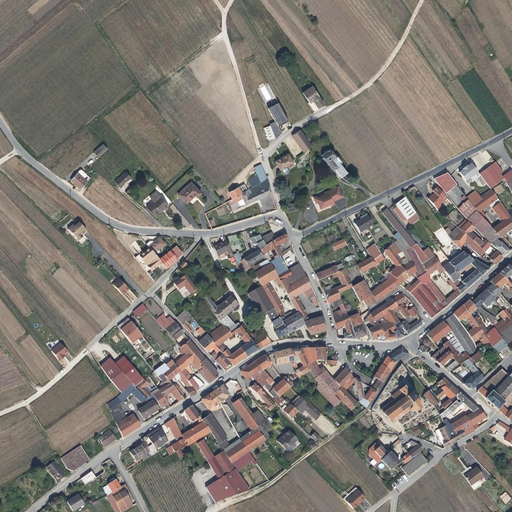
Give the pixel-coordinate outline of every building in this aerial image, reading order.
[(325,102),(314,85),(305,92),(312,102),(315,100),(319,106),(325,102)] [(266,100),(270,98),(268,93),(267,94),(264,86),(261,88),(266,100)] [(279,103),(268,108),(277,127),(288,122),(279,103)] [(270,140),(277,137),(272,125),(266,127),(270,140)] [(309,140),(301,128),(292,133),(301,146),(309,140)] [(309,140),(301,146),(304,150),(312,145),(309,140)] [(101,157),(111,148),(106,142),(96,151),(101,157)] [(334,155),(329,148),(322,154),(338,176),(346,170),(340,162),(339,161),(340,160),(337,155),(336,156),(334,155)] [(294,161),(289,153),(282,157),(283,158),(281,159),(280,158),(276,161),(281,169),(282,169),(283,170),(287,167),(287,166),(294,161)] [(252,186),(242,191),(239,186),(231,190),(229,190),(235,203),(237,202),(236,200),(243,197),(244,200),(241,201),(243,204),(271,190),(268,178),(261,162),(254,165),(258,174),(261,181),(257,183),(253,176),(248,179),(252,186)] [(479,174),(480,175),(489,188),(503,178),(502,176),(502,177),(500,174),(500,173),(502,172),(495,162),(479,174)] [(479,174),(471,163),(467,166),(467,165),(462,168),(462,169),(459,172),(467,184),(480,175),(479,174)] [(123,186),(134,176),(129,170),(118,181),(123,186)] [(511,171),(511,170),(502,176),(503,178),(510,191),(511,196),(511,171)] [(84,188),(94,177),(90,174),(88,177),(81,171),(80,172),(77,176),(74,179),(84,188)] [(456,184),(446,172),(433,178),(440,187),(445,193),(456,184)] [(181,192),(190,203),(193,199),(198,194),(199,195),(204,191),(194,180),(190,183),(183,189),(184,190),(181,192)] [(320,199),(318,200),(321,207),(330,202),(331,204),(335,202),(333,199),(343,194),(339,184),(327,190),(328,191),(325,192),(318,195),(318,196),(320,199)] [(444,195),(436,186),(432,189),(434,191),(435,193),(433,194),(432,193),(428,197),(437,208),(440,205),(440,202),(443,199),(441,197),(444,195)] [(490,190),(480,197),(471,203),(476,210),(477,212),(478,212),(481,209),(489,204),(494,209),(502,204),(490,190)] [(167,208),(175,200),(166,191),(163,194),(160,191),(154,197),(156,200),(150,206),(158,214),(163,209),(166,207),(167,208)] [(475,191),(466,197),(467,198),(471,203),(480,197),(475,191)] [(405,195),(394,203),(409,222),(418,215),(405,195)] [(467,198),(457,207),(467,217),(476,210),(471,203),(467,198)] [(505,208),(502,204),(494,209),(503,221),(501,222),(506,232),(511,228),(511,219),(509,214),(505,208)] [(386,207),(381,211),(401,236),(409,247),(404,250),(409,260),(415,271),(414,272),(417,279),(420,284),(411,292),(431,316),(446,305),(443,300),(441,302),(433,290),(427,281),(430,279),(427,273),(421,263),(421,262),(412,246),(415,243),(386,207)] [(476,210),(467,217),(480,232),(496,248),(503,255),(509,250),(500,241),(499,242),(496,239),(499,237),(492,228),(482,217),(481,215),(480,216),(477,212),(476,210)] [(372,223),(367,214),(360,218),(354,222),(359,231),(372,223)] [(467,221),(460,228),(484,251),(486,254),(492,247),(482,237),(479,240),(470,231),(473,228),(467,221)] [(496,225),(503,235),(506,232),(501,222),(496,225)] [(85,231),(78,223),(73,227),(71,226),(68,228),(66,230),(77,242),(80,240),(81,238),(80,236),(82,235),(85,231)] [(492,228),(499,237),(500,237),(503,235),(496,225),(492,228)] [(450,232),(448,234),(452,240),(460,228),(457,226),(450,232)] [(442,227),(434,232),(442,245),(450,240),(442,227)] [(460,228),(452,240),(460,248),(462,250),(463,248),(461,245),(465,241),(471,247),(480,255),(484,251),(460,228)] [(261,236),(265,243),(272,238),(275,237),(272,231),(261,236)] [(258,242),(261,248),(266,245),(265,243),(261,236),(260,234),(256,236),(256,234),(251,237),(254,243),(258,242)] [(266,245),(261,248),(264,252),(271,247),(274,254),(272,256),(273,257),(271,258),(271,257),(268,259),(269,261),(270,260),(280,253),(284,250),(284,249),(281,251),(278,244),(287,239),(285,234),(275,239),(275,237),(272,238),(265,243),(266,245)] [(401,236),(393,242),(400,251),(404,250),(409,247),(401,236)] [(144,245),(148,249),(150,252),(161,243),(155,237),(150,240),(144,245)] [(346,243),(343,237),(331,243),(334,249),(346,243)] [(223,241),(214,245),(218,254),(231,248),(227,240),(223,241)] [(136,241),(132,243),(138,253),(141,250),(136,241)] [(462,250),(463,251),(465,253),(467,251),(471,247),(465,241),(461,245),(463,248),(462,250)] [(400,251),(393,242),(389,245),(396,254),(397,253),(400,251)] [(416,243),(415,243),(412,246),(421,262),(432,254),(430,251),(426,255),(422,250),(416,243)] [(375,244),(366,249),(370,256),(372,259),(374,257),(378,255),(380,253),(375,244)] [(383,250),(391,260),(395,266),(390,270),(389,268),(386,271),(389,274),(385,277),(387,279),(395,286),(404,279),(398,272),(402,269),(401,266),(399,264),(401,263),(395,255),(396,254),(389,245),(383,250)] [(427,247),(422,250),(426,255),(430,251),(427,247)] [(238,251),(237,252),(243,266),(252,261),(253,260),(254,262),(258,260),(257,258),(265,253),(264,252),(261,248),(243,259),(238,251)] [(446,258),(448,260),(463,251),(462,250),(460,248),(455,251),(454,253),(454,252),(453,251),(452,251),(451,251),(450,252),(450,253),(450,256),(446,258)] [(141,254),(134,259),(146,274),(159,263),(156,259),(150,252),(148,249),(143,253),(141,254)] [(174,259),(167,250),(156,259),(159,263),(163,268),(174,259)] [(141,251),(133,258),(134,259),(141,254),(143,253),(141,251)] [(463,251),(448,260),(456,271),(470,262),(473,260),(465,253),(463,251)] [(473,260),(470,262),(475,268),(481,274),(489,267),(474,258),(475,258),(467,251),(465,253),(473,260)] [(496,251),(489,257),(494,263),(502,256),(496,251)] [(233,254),(241,271),(245,270),(243,266),(237,252),(233,254)] [(280,253),(270,260),(271,263),(277,274),(288,268),(280,253)] [(397,253),(396,254),(395,255),(401,263),(403,261),(397,253)] [(433,254),(421,263),(427,273),(435,267),(438,272),(444,268),(441,265),(433,254)] [(372,259),(370,256),(369,255),(368,256),(368,257),(356,264),(360,273),(375,264),(372,259)] [(415,271),(409,260),(403,265),(401,266),(402,269),(398,272),(404,279),(414,272),(415,271)] [(441,265),(444,268),(446,271),(450,276),(451,278),(452,280),(457,288),(460,292),(466,287),(463,283),(461,285),(456,278),(459,276),(456,271),(448,260),(441,265)] [(243,266),(245,270),(249,268),(251,266),(255,265),(252,261),(243,266)] [(341,262),(315,272),(318,278),(332,273),(344,268),(341,262)] [(271,263),(254,272),(256,275),(258,277),(261,284),(267,280),(275,276),(278,282),(281,281),(277,274),(271,263)] [(310,286),(299,263),(288,268),(277,274),(281,281),(283,284),(286,290),(298,311),(304,322),(310,333),(325,329),(321,311),(319,312),(319,316),(308,318),(305,313),(306,312),(296,293),(305,288),(310,286)] [(511,268),(508,264),(499,272),(505,278),(509,274),(511,277),(511,268)] [(351,285),(344,268),(332,273),(334,277),(335,277),(334,274),(336,274),(337,276),(338,276),(341,283),(326,290),(324,288),(325,287),(324,283),(323,283),(321,282),(320,283),(324,292),(329,302),(337,298),(340,297),(338,292),(351,285)] [(462,280),(463,283),(466,287),(481,274),(475,268),(462,280)] [(496,274),(489,280),(491,283),(496,289),(503,283),(510,289),(509,290),(511,292),(511,283),(505,278),(499,272),(496,274)] [(196,289),(186,274),(173,283),(178,289),(184,285),(190,293),(196,289)] [(118,279),(111,285),(121,295),(128,290),(118,279)] [(363,279),(352,285),(360,300),(363,299),(365,303),(367,304),(373,301),(369,295),(372,294),(371,292),(370,292),(370,291),(363,279)] [(387,279),(383,282),(381,283),(380,284),(374,288),(380,297),(384,294),(395,286),(387,279)] [(420,284),(417,279),(410,286),(407,283),(404,286),(411,292),(420,284)] [(437,287),(430,279),(427,281),(433,290),(437,287)] [(261,284),(264,288),(270,285),(267,280),(261,284)] [(491,283),(485,289),(492,297),(498,292),(496,289),(491,283)] [(267,310),(274,306),(264,288),(261,284),(247,292),(259,314),(267,310)] [(274,306),(279,316),(280,317),(285,314),(282,308),(283,307),(270,285),(264,288),(274,306)] [(437,287),(433,290),(441,302),(443,300),(445,298),(437,287)] [(485,289),(483,287),(481,290),(482,291),(477,296),(485,305),(493,298),(492,297),(485,289)] [(374,288),(370,291),(370,292),(371,292),(372,294),(375,300),(380,297),(374,288)] [(449,295),(452,299),(460,292),(457,288),(455,289),(449,295)] [(316,299),(312,291),(307,294),(309,297),(311,296),(313,300),(316,299)] [(207,293),(203,296),(211,308),(223,322),(226,325),(229,331),(235,326),(240,323),(237,320),(235,323),(226,313),(238,302),(230,294),(216,306),(207,293)] [(400,293),(392,298),(396,304),(404,299),(401,293),(400,293)] [(471,296),(468,298),(475,307),(485,318),(486,317),(489,322),(495,318),(494,316),(483,309),(471,296)] [(392,298),(379,306),(383,313),(383,314),(383,316),(385,315),(387,319),(384,321),(384,320),(379,322),(383,332),(387,329),(389,327),(394,323),(398,320),(390,308),(396,304),(392,298)] [(468,298),(462,304),(477,323),(481,321),(476,314),(475,314),(472,310),(475,307),(468,298)] [(143,301),(133,309),(137,315),(147,307),(143,301)] [(402,303),(397,306),(402,312),(405,316),(410,313),(411,316),(416,313),(417,311),(414,305),(407,309),(402,303)] [(462,304),(452,312),(459,319),(462,316),(463,316),(465,316),(473,326),(466,331),(472,339),(473,340),(478,336),(484,345),(489,342),(478,324),(477,323),(462,304)] [(185,306),(178,312),(183,318),(190,312),(185,306)] [(267,310),(272,320),(279,316),(274,306),(267,310)] [(368,324),(366,325),(371,338),(376,336),(377,339),(385,339),(382,333),(383,333),(383,332),(379,322),(378,322),(376,319),(383,314),(383,313),(379,306),(373,310),(367,315),(369,318),(372,322),(368,324)] [(341,308),(337,311),(339,316),(346,312),(344,307),(341,308)] [(173,318),(170,315),(165,315),(163,309),(155,316),(165,327),(174,338),(181,333),(183,331),(173,318)] [(492,326),(496,331),(498,335),(501,338),(505,344),(511,338),(511,321),(506,315),(505,313),(502,310),(502,309),(498,312),(503,317),(492,326)] [(282,321),(287,331),(288,331),(304,322),(298,311),(282,321)] [(337,311),(332,313),(336,328),(345,324),(346,332),(344,332),(344,337),(356,337),(347,316),(346,312),(339,316),(337,311)] [(178,312),(175,315),(182,322),(184,320),(185,320),(183,318),(178,312)] [(357,312),(347,316),(356,337),(365,333),(357,312)] [(452,312),(443,320),(449,329),(465,351),(469,357),(478,351),(476,349),(473,342),(473,340),(472,339),(466,331),(459,319),(452,312)] [(127,316),(117,324),(120,328),(131,320),(127,316)] [(272,320),(271,320),(276,328),(274,329),(278,336),(287,331),(282,321),(280,317),(279,316),(272,320)] [(399,319),(398,320),(402,326),(407,333),(422,323),(419,318),(409,325),(406,321),(405,320),(404,320),(401,322),(399,319)] [(131,320),(120,328),(132,341),(141,333),(131,320)] [(184,320),(182,322),(192,334),(194,332),(184,320)] [(394,332),(397,337),(403,335),(400,328),(402,326),(398,320),(394,323),(396,328),(393,330),(394,332)] [(443,320),(426,333),(433,342),(449,329),(443,320)] [(208,334),(212,339),(220,348),(231,361),(233,363),(243,357),(258,347),(252,339),(248,333),(240,323),(235,326),(246,341),(231,352),(221,341),(231,333),(229,331),(226,325),(223,322),(208,334)] [(481,322),(478,324),(489,342),(492,339),(490,336),(481,322)] [(382,333),(385,339),(397,337),(394,332),(388,333),(387,329),(383,332),(383,333),(382,333)] [(201,334),(197,338),(204,346),(212,339),(208,334),(204,330),(202,332),(204,334),(203,336),(201,334)] [(496,331),(490,336),(492,339),(498,335),(496,331)] [(264,332),(252,339),(258,347),(270,341),(264,332)] [(492,339),(489,342),(496,352),(505,344),(501,338),(498,335),(492,339)] [(439,340),(443,345),(446,350),(449,353),(452,352),(451,350),(453,348),(444,336),(439,340)] [(180,345),(185,352),(186,351),(189,355),(193,352),(199,360),(204,357),(189,338),(186,340),(182,343),(180,345)] [(212,339),(204,346),(208,351),(210,349),(209,348),(212,346),(213,347),(215,350),(211,354),(212,355),(220,348),(212,339)] [(61,343),(51,350),(60,361),(65,356),(64,355),(68,352),(61,343)] [(443,345),(429,355),(435,359),(446,350),(443,345)] [(401,346),(392,351),(396,359),(408,352),(401,346)] [(289,347),(274,351),(276,363),(293,359),(294,361),(293,362),(295,366),(297,364),(289,347)] [(303,364),(297,368),(299,369),(303,373),(310,369),(311,370),(301,347),(294,347),(303,364)] [(314,347),(301,347),(311,370),(314,375),(316,378),(318,381),(317,384),(318,385),(317,386),(331,401),(335,403),(341,398),(340,397),(336,392),(340,389),(345,383),(346,382),(345,381),(351,374),(346,365),(334,378),(325,369),(323,370),(322,369),(321,369),(319,370),(314,360),(317,358),(316,355),(314,347)] [(326,347),(314,347),(316,355),(326,355),(326,347)] [(231,361),(220,348),(212,355),(224,367),(231,361)] [(469,357),(465,351),(460,354),(455,349),(452,352),(449,353),(450,355),(454,359),(457,363),(462,361),(467,358),(469,357)] [(446,350),(435,359),(440,363),(450,355),(449,353),(446,350)] [(185,352),(174,361),(180,368),(183,366),(192,359),(189,355),(186,351),(185,352)] [(392,351),(386,355),(394,361),(396,359),(392,351)] [(193,352),(189,355),(192,359),(198,369),(203,365),(199,360),(193,352)] [(496,352),(486,361),(492,367),(501,359),(496,352)] [(260,356),(255,358),(264,368),(271,362),(270,361),(266,355),(265,353),(260,356)] [(386,355),(381,363),(374,374),(382,380),(389,370),(394,361),(386,355)] [(100,364),(109,376),(119,389),(131,380),(110,356),(100,364)] [(171,357),(165,362),(174,373),(176,377),(179,375),(186,383),(189,380),(186,376),(180,368),(174,361),(171,357)] [(204,357),(199,360),(203,365),(198,369),(208,381),(217,375),(217,371),(204,357)] [(264,368),(255,358),(240,369),(247,377),(250,374),(252,377),(254,376),(257,380),(263,384),(264,383),(267,380),(266,378),(270,375),(264,368)] [(483,376),(467,358),(462,361),(473,372),(462,382),(467,386),(471,387),(483,376)] [(454,359),(444,367),(448,369),(452,366),(457,363),(454,359)] [(163,361),(154,368),(159,375),(165,383),(169,380),(168,378),(174,373),(165,362),(163,361)] [(183,366),(180,368),(186,376),(191,374),(183,366)] [(154,368),(148,373),(153,380),(157,377),(159,375),(154,368)] [(186,376),(189,380),(191,382),(195,388),(205,383),(198,377),(193,373),(191,374),(186,376)] [(354,376),(351,374),(345,381),(346,382),(345,383),(348,385),(354,379),(353,377),(354,376)] [(493,390),(502,398),(511,387),(511,377),(509,375),(508,374),(493,390)] [(285,375),(283,377),(290,385),(292,382),(285,375)] [(360,379),(354,376),(353,377),(354,379),(358,397),(363,396),(360,379)] [(436,380),(441,385),(439,386),(444,391),(443,392),(448,397),(440,403),(442,405),(441,406),(443,409),(451,402),(449,399),(458,390),(451,384),(446,380),(441,376),(436,380)] [(157,377),(153,380),(157,386),(159,385),(160,386),(162,385),(157,377)] [(277,383),(273,386),(280,394),(280,393),(290,385),(283,377),(277,383)] [(144,378),(135,385),(146,396),(151,393),(145,387),(147,386),(145,384),(148,382),(144,378)] [(131,380),(119,389),(120,390),(119,392),(113,394),(106,398),(109,404),(109,406),(113,413),(116,420),(126,415),(119,400),(121,399),(131,391),(141,401),(143,399),(146,396),(135,385),(131,380)] [(157,390),(150,380),(148,382),(145,384),(147,386),(145,387),(151,393),(152,392),(153,392),(157,390)] [(159,385),(157,386),(158,389),(169,405),(170,404),(168,400),(171,399),(166,392),(170,390),(178,399),(183,396),(177,388),(173,384),(169,380),(165,383),(162,385),(160,386),(159,385)] [(267,380),(264,383),(269,389),(273,386),(269,382),(267,380)] [(187,385),(185,387),(190,394),(196,389),(195,388),(191,382),(187,385)] [(254,382),(251,384),(251,385),(268,403),(266,404),(269,408),(273,404),(275,406),(276,404),(254,382)] [(228,392),(222,383),(212,390),(221,403),(227,414),(233,411),(227,402),(223,402),(221,399),(225,397),(224,395),(228,392)] [(392,398),(379,408),(390,422),(409,408),(410,410),(413,407),(414,409),(420,405),(418,403),(418,401),(414,395),(415,394),(413,391),(410,391),(406,386),(405,387),(404,385),(403,383),(403,384),(402,384),(402,385),(399,388),(398,387),(390,394),(392,398)] [(476,389),(484,396),(488,392),(480,385),(476,389)] [(269,389),(275,395),(280,400),(284,397),(280,393),(280,394),(273,386),(269,389)] [(360,401),(365,406),(376,389),(370,386),(363,396),(360,401)] [(432,392),(430,393),(431,394),(433,393),(437,397),(439,395),(443,392),(444,391),(439,386),(432,392)] [(336,392),(340,397),(347,390),(345,388),(342,391),(340,389),(336,392)] [(158,389),(157,390),(153,392),(152,392),(155,398),(160,405),(163,404),(165,407),(169,405),(158,389)] [(426,389),(422,393),(427,400),(431,397),(429,394),(426,389)] [(502,398),(493,390),(491,389),(488,392),(484,396),(497,408),(501,403),(503,400),(502,398)] [(221,403),(212,390),(202,398),(208,407),(213,403),(214,404),(218,402),(219,404),(221,403)] [(340,397),(341,398),(351,407),(358,401),(347,390),(340,397)] [(466,408),(467,407),(470,410),(476,406),(458,390),(449,399),(451,402),(452,403),(456,399),(457,400),(459,399),(459,400),(464,404),(463,406),(466,408)] [(151,393),(146,396),(143,399),(145,398),(148,402),(138,408),(142,416),(158,406),(153,399),(155,398),(152,392),(151,393)] [(260,422),(240,395),(234,400),(250,422),(251,422),(254,425),(253,426),(256,430),(247,436),(241,440),(248,449),(265,437),(256,425),(260,422)] [(287,405),(283,408),(291,416),(297,409),(301,405),(306,401),(301,396),(293,402),(292,401),(292,402),(290,401),(289,402),(290,402),(287,405)] [(306,401),(301,405),(304,408),(318,420),(324,414),(308,399),(306,401)] [(250,422),(234,400),(232,402),(248,424),(250,422)] [(443,409),(441,410),(445,418),(450,415),(447,411),(454,405),(452,403),(451,402),(443,409)] [(195,409),(192,403),(183,408),(191,420),(197,416),(199,418),(198,419),(200,422),(181,433),(183,436),(186,443),(209,429),(202,418),(195,409)] [(497,408),(503,414),(508,409),(501,403),(497,408)] [(485,415),(476,406),(470,410),(464,414),(466,417),(469,422),(472,428),(477,425),(474,421),(485,415)] [(508,409),(503,414),(508,418),(509,417),(511,413),(511,409),(509,408),(508,409)] [(117,422),(123,434),(132,428),(131,427),(133,426),(134,427),(140,423),(134,411),(117,422)] [(220,431),(224,437),(226,436),(211,412),(208,414),(220,431)] [(441,419),(444,424),(450,434),(453,433),(451,431),(453,430),(449,422),(458,417),(455,412),(450,415),(445,418),(441,419)] [(231,447),(228,442),(224,437),(220,431),(208,414),(202,418),(209,429),(223,449),(231,461),(248,449),(241,440),(231,447)] [(453,433),(454,432),(457,437),(465,433),(467,432),(473,429),(472,428),(469,422),(466,417),(463,418),(461,415),(458,417),(449,422),(453,430),(451,431),(453,433)] [(503,437),(511,443),(511,428),(499,420),(496,422),(505,428),(505,429),(508,431),(503,437)] [(269,434),(260,422),(256,425),(265,437),(269,434)] [(441,442),(443,445),(457,437),(454,432),(453,433),(450,434),(444,424),(438,428),(444,440),(441,442)] [(168,441),(158,425),(150,430),(151,433),(147,435),(146,433),(141,437),(142,439),(143,440),(136,444),(130,449),(135,457),(140,454),(145,451),(149,449),(151,453),(168,441)] [(306,425),(304,429),(310,433),(312,428),(306,425)] [(355,431),(351,425),(346,429),(350,435),(355,431)] [(253,426),(239,435),(241,440),(247,436),(256,430),(253,426)] [(418,426),(411,429),(414,435),(421,432),(418,426)] [(296,436),(287,427),(283,431),(284,432),(277,439),(285,447),(292,440),(296,436)] [(110,428),(99,435),(104,443),(115,436),(110,428)] [(314,430),(310,434),(315,439),(319,435),(314,430)] [(241,440),(239,435),(228,442),(231,447),(241,440)] [(186,443),(183,436),(170,443),(174,450),(176,449),(178,447),(186,443)] [(410,438),(408,440),(413,445),(406,451),(410,456),(411,455),(418,450),(421,447),(416,442),(410,438)] [(207,460),(213,456),(201,439),(195,443),(207,460)] [(368,450),(376,460),(379,457),(386,451),(384,449),(376,439),(368,446),(368,450)] [(296,443),(292,440),(285,447),(288,451),(296,443)] [(80,443),(61,455),(68,465),(73,466),(89,456),(80,443)] [(398,459),(386,447),(384,449),(386,451),(379,457),(389,467),(398,459)] [(235,466),(231,461),(223,449),(213,456),(225,473),(235,466)] [(406,451),(404,453),(400,456),(401,458),(400,459),(402,462),(410,456),(406,451)] [(406,472),(414,466),(424,458),(419,451),(412,456),(408,460),(400,465),(406,472)] [(218,477),(225,473),(213,456),(207,460),(218,477)] [(53,483),(61,477),(49,463),(42,469),(53,483)] [(460,470),(463,474),(468,471),(471,469),(468,465),(460,470)] [(225,473),(218,477),(211,481),(211,482),(220,497),(249,487),(235,466),(225,473)] [(468,481),(470,484),(482,474),(478,469),(475,466),(471,469),(468,471),(463,474),(468,481)] [(89,470),(78,478),(84,485),(94,477),(89,470)] [(123,484),(117,487),(113,480),(100,488),(104,495),(112,511),(117,511),(129,505),(121,491),(125,489),(123,484)] [(215,500),(220,497),(211,482),(211,481),(206,484),(206,485),(214,500),(215,500)] [(359,500),(359,499),(364,495),(354,485),(350,489),(342,496),(352,506),(357,502),(356,501),(358,499),(359,500)] [(505,491),(499,497),(506,504),(511,498),(505,491)] [(69,510),(81,503),(76,494),(64,501),(69,510)]
